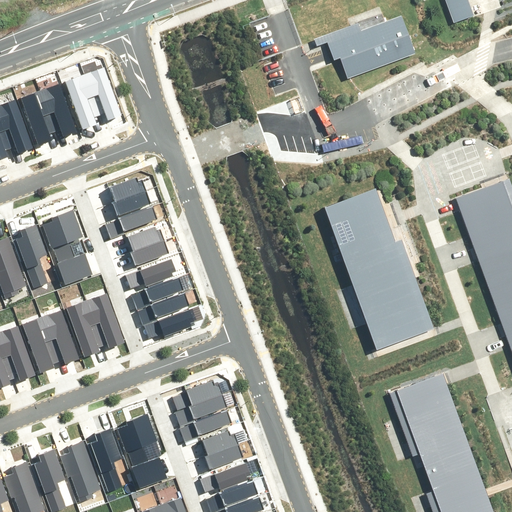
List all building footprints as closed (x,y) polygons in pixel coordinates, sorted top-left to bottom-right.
[(468,0),(444,0),(453,23),(474,16),(468,0)] [(334,56),(340,54),(348,74),(411,51),(399,18),(386,23),(387,27),(375,31),(373,28),(360,32),(362,36),(343,43),(342,39),(329,44),(334,56)] [(105,65),(86,72),(101,112),(107,110),(109,117),(123,112),(105,65)] [(66,79),(83,125),(97,120),(95,115),(101,112),(86,72),(66,79)] [(62,83),(43,90),(58,130),(64,128),(67,135),(80,130),(62,83)] [(23,97),(40,143),(54,138),(52,133),(58,130),(43,90),(23,97)] [(16,98),(0,104),(0,111),(12,145),(18,143),(21,150),(34,145),(16,98)] [(0,156),(8,153),(6,148),(12,145),(0,111),(0,156)] [(111,183),(116,200),(145,190),(141,177),(136,178),(135,175),(111,183)] [(451,198),(511,368),(511,204),(503,179),(451,198)] [(311,209),(363,352),(429,328),(398,244),(391,246),(370,187),(311,209)] [(116,200),(113,201),(117,214),(150,203),(145,190),(116,200)] [(153,205),(121,216),(125,229),(158,217),(153,205)] [(58,261),(56,262),(63,282),(93,271),(86,252),(73,256),(67,240),(82,234),(72,208),(52,216),(54,220),(43,224),(51,248),(53,247),(58,261)] [(17,239),(35,287),(48,282),(38,257),(48,254),(37,224),(21,230),(24,236),(17,239)] [(128,238),(133,252),(164,241),(160,229),(156,231),(154,228),(128,238)] [(0,278),(6,295),(23,289),(22,285),(27,283),(9,233),(0,236),(0,278)] [(131,253),(136,265),(169,253),(164,241),(133,252),(131,253)] [(170,256),(138,268),(144,283),(172,273),(170,270),(175,268),(170,256)] [(178,275),(146,287),(150,300),(183,288),(178,275)] [(183,291),(150,302),(155,315),(188,304),(183,291)] [(107,293),(88,300),(103,340),(109,338),(111,345),(124,340),(107,293)] [(68,307),(85,353),(99,348),(97,343),(103,340),(88,300),(68,307)] [(191,308),(158,319),(162,332),(195,321),(191,308)] [(62,309),(43,316),(58,356),(64,354),(67,361),(80,356),(62,309)] [(23,323),(40,369),(54,364),(52,359),(58,356),(43,316),(23,323)] [(15,324),(0,329),(0,340),(12,372),(17,370),(20,377),(33,372),(15,324)] [(0,382),(7,379),(5,374),(12,372),(0,340),(0,382)] [(384,389),(430,511),(489,511),(436,370),(384,389)] [(187,386),(193,403),(222,393),(217,380),(213,382),(211,378),(187,386)] [(193,403),(189,404),(193,417),(226,406),(222,393),(193,403)] [(197,418),(193,420),(198,433),(230,421),(226,409),(197,418)] [(133,464),(131,465),(138,484),(167,473),(160,454),(147,459),(141,442),(156,437),(147,411),(127,418),(128,423),(117,427),(126,451),(128,450),(133,464)] [(90,440),(108,488),(121,483),(112,458),(122,454),(110,425),(94,431),(97,437),(90,440)] [(204,437),(209,453),(238,444),(234,431),(229,432),(228,429),(204,437)] [(61,450),(79,499),(96,493),(94,489),(100,487),(81,437),(67,442),(69,447),(61,450)] [(209,453),(206,455),(210,468),(243,456),(238,444),(209,453)] [(34,463),(52,511),(65,506),(56,481),(66,478),(55,448),(39,454),(41,460),(34,463)] [(245,460),(216,470),(222,487),(246,478),(245,475),(250,473),(245,460)] [(3,474),(17,511),(40,511),(43,511),(24,461),(10,466),(12,471),(3,474)] [(0,511),(4,511),(0,501),(0,499),(9,496),(0,471),(0,511)] [(253,479),(220,490),(225,503),(257,492),(253,479)] [(257,494),(224,505),(226,511),(246,511),(261,507),(257,494)] [(188,511),(182,495),(163,502),(166,511),(188,511)] [(143,509),(144,511),(166,511),(163,502),(143,509)]
